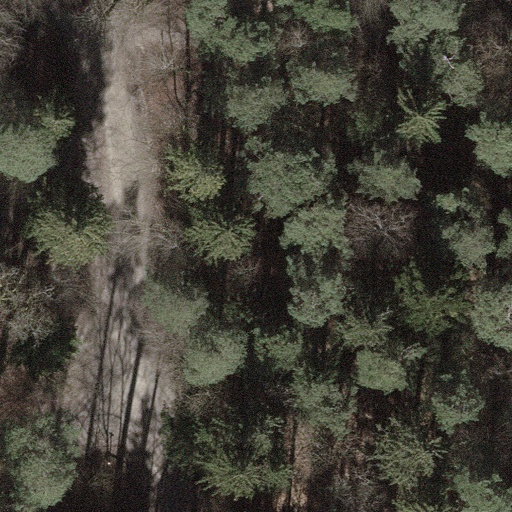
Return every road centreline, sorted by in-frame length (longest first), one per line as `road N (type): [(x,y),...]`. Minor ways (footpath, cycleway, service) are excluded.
road 1 (track): [(176,511),(108,86)]
road 2 (track): [(135,288),(37,511)]
